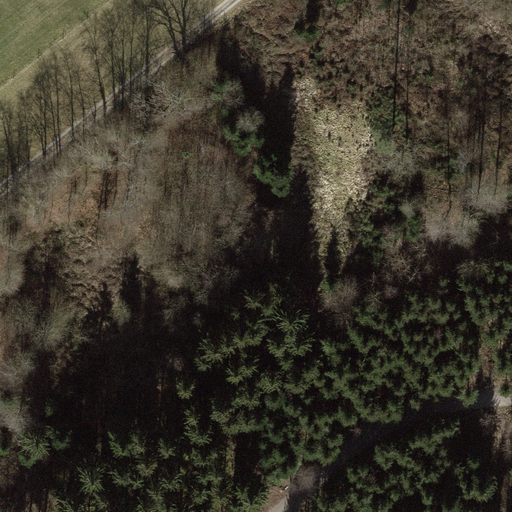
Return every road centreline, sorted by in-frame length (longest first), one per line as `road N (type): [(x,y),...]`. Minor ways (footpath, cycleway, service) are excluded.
road 1 (track): [(0,188),(232,0)]
road 2 (track): [(511,399),(425,411),(387,427),(280,511)]
